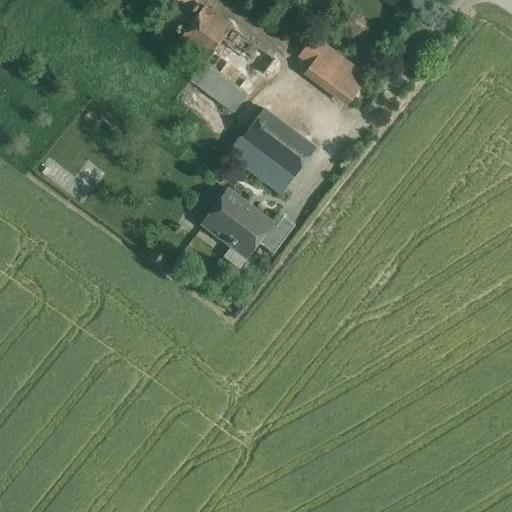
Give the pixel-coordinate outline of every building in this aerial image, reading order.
[(205,7),(177,43),(204,63),(232,28),(205,7)] [(347,64),(312,38),(299,56),(311,65),(308,70),(330,87),(347,64)] [(208,61),(193,80),(235,113),(250,94),(208,61)] [(367,80),(347,64),(330,87),(350,102),(367,80)] [(263,111),(242,139),(293,177),(315,148),(263,111)] [(293,177),(242,139),(229,156),(281,194),(293,177)] [(271,224),(226,191),(202,223),(233,247),(236,243),(249,253),(257,243),(271,224)] [(275,227),(265,240),(277,249),(294,226),(283,217),(275,227)] [(275,227),(271,224),(257,243),(273,254),(277,249),(265,240),(275,227)] [(236,243),(233,247),(225,257),(239,267),(249,253),(236,243)]
